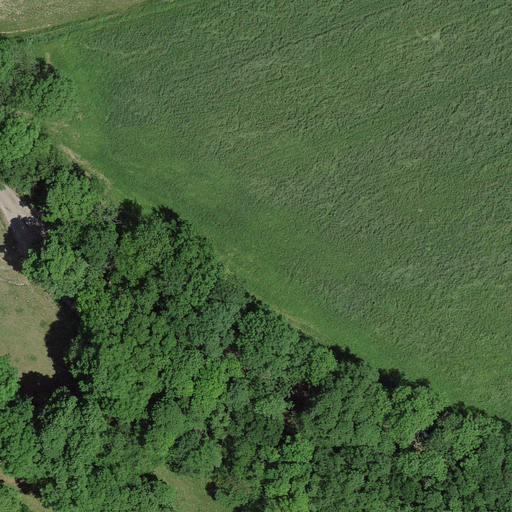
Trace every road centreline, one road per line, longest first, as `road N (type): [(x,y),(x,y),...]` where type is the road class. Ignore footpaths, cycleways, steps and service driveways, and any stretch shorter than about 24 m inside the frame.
road 1 (unclassified): [(511,484),(178,334),(58,251),(36,250)]
road 2 (unclassified): [(295,511),(61,289),(36,250)]
